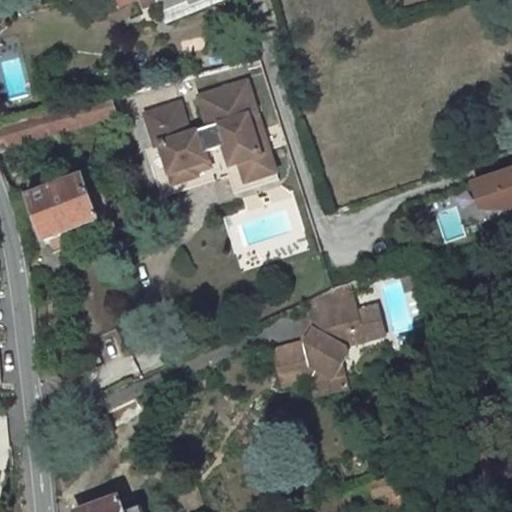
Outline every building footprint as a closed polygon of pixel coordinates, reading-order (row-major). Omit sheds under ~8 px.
[(186,0),(188,3),(196,0),(106,0),(107,1),(108,0),(116,0),(121,9),(124,7),(123,5),(134,0),(135,1),(137,0),(158,0),(162,9),(185,0),(186,0)] [(156,148),(161,147),(175,187),(199,179),(198,174),(211,169),(207,156),(225,149),(232,168),(240,165),(247,185),(269,177),(255,134),(263,132),(247,84),(200,99),(210,130),(190,137),(180,106),(146,117),(156,148)] [(52,112),(68,108),(64,95),(45,99),(48,113),(52,112)] [(68,108),(52,112),(58,134),(118,119),(113,97),(68,108)] [(30,141),(58,134),(52,112),(48,113),(24,118),(30,141)] [(0,124),(0,125),(6,149),(8,158),(33,151),(30,141),(24,118),(0,124)] [(156,148),(145,151),(161,202),(230,180),(236,199),(280,184),(263,132),(255,134),(269,177),(247,185),(240,165),(232,168),(225,149),(207,156),(211,169),(198,174),(199,179),(175,187),(161,147),(156,148)] [(511,171),(473,184),(483,212),(507,211),(511,209),(511,171)] [(103,234),(83,177),(29,196),(51,255),(103,234)] [(442,242),(463,238),(458,210),(437,213),(442,242)] [(411,285),(405,266),(394,270),(400,288),(411,285)] [(304,315),(349,302),(344,287),(335,290),(301,306),(304,315)] [(328,367),(333,359),(340,345),(341,345),(380,332),(372,306),(351,312),(349,302),(304,315),(309,329),(301,342),(269,352),(279,386),(309,377),(315,394),(334,387),(328,367)] [(113,429),(145,414),(137,399),(106,413),(108,418),(83,430),(89,444),(115,433),(113,429)] [(370,486),(375,499),(376,499),(388,495),(402,490),(397,476),(370,486)] [(103,499),(105,506),(120,500),(121,501),(128,499),(125,490),(103,499)] [(392,511),(408,511),(402,490),(388,495),(392,511)] [(143,511),(142,508),(129,511),(124,511),(121,501),(120,500),(105,506),(87,511),(143,511)]
